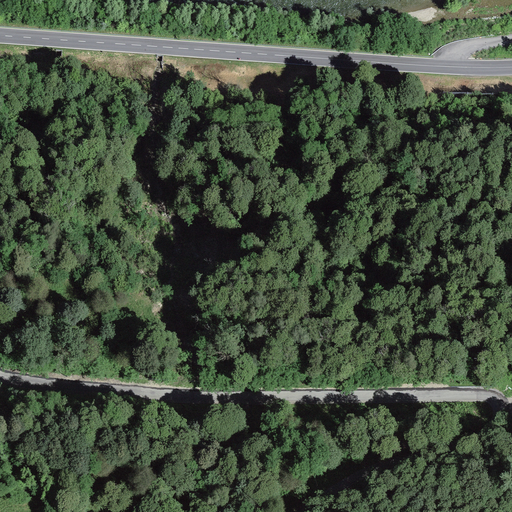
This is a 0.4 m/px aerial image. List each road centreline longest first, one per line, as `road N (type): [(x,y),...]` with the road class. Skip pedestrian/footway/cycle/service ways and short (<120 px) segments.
road 1 (unclassified): [(0,373),(144,395),(485,393),(501,411),(484,435),(368,474),(306,511)]
road 2 (primary): [(0,34),(511,67)]
